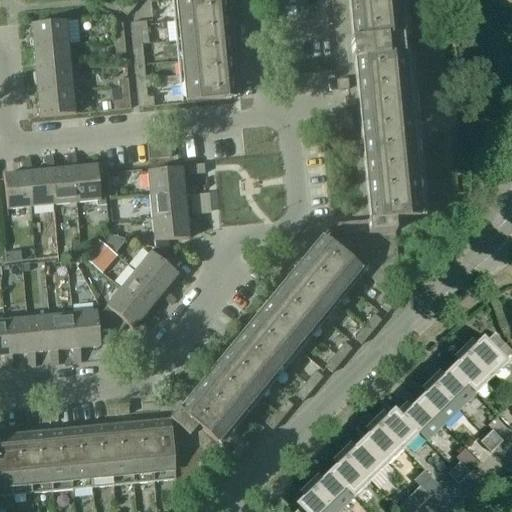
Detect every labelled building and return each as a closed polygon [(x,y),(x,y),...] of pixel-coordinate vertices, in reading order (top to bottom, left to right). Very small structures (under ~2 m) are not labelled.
[(127,17),(141,0),(128,0),(120,11),(127,17)] [(231,100),(221,0),(187,0),(177,1),(187,104),(231,100)] [(352,61),(354,61),(360,60),(375,221),(367,222),(369,236),(395,233),(394,221),(428,218),(413,53),(403,54),(402,37),(411,36),(407,0),(353,0),(357,39),(350,40),(352,61)] [(114,17),(113,18),(114,35),(124,34),(123,25),(114,17)] [(66,23),(32,26),(34,49),(68,46),(66,23)] [(130,24),(131,33),(147,32),(146,23),(130,24)] [(132,38),(132,46),(142,45),(141,37),(132,38)] [(125,55),(124,39),(114,40),(116,55),(125,55)] [(142,53),(142,45),(132,46),(133,54),(142,53)] [(70,69),(68,46),(34,49),(36,72),(70,69)] [(143,58),(134,58),(134,66),(144,66),(143,58)] [(145,74),(144,66),(134,66),(135,74),(145,74)] [(72,92),(70,69),(36,72),(38,95),(72,92)] [(136,79),(136,87),(146,86),(145,78),(136,79)] [(128,88),(128,80),(118,81),(119,89),(128,88)] [(347,80),(337,81),(338,91),(348,90),(347,80)] [(136,87),(137,95),(147,94),(146,86),(136,87)] [(128,88),(119,89),(120,96),(129,95),(128,88)] [(72,92),(38,95),(40,119),(74,116),(72,92)] [(153,98),(137,100),(138,109),(154,107),(153,98)] [(130,110),(129,100),(114,102),(115,111),(130,110)] [(351,112),(340,113),(342,134),(353,133),(351,112)] [(171,158),(171,155),(170,144),(148,146),(149,161),(171,158)] [(58,206),(80,204),(77,169),(75,155),(68,156),(69,170),(54,172),(58,206)] [(35,209),(58,206),(54,172),(53,157),(45,158),(47,172),(31,174),(35,209)] [(7,211),(35,209),(31,174),(30,159),(22,160),(24,174),(4,176),(7,211)] [(204,166),(189,167),(189,176),(205,175),(204,166)] [(97,167),(77,169),(80,204),(100,202),(97,167)] [(184,193),(184,190),(182,170),(148,173),(150,197),(184,193)] [(184,193),(150,197),(152,220),(186,216),(185,197),(199,196),(198,189),(184,190),(184,193)] [(186,216),(152,220),(155,249),(169,254),(168,242),(189,240),(186,216)] [(322,239),(326,242),(360,270),(360,271),(390,295),(398,285),(391,279),(398,271),(395,233),(369,236),(367,222),(333,225),(322,239)] [(173,424),(170,428),(175,481),(174,482),(175,484),(189,483),(213,453),(232,468),(242,456),(234,450),(230,455),(217,444),(360,271),(360,270),(326,242),(274,305),(184,415),(178,410),(169,421),(173,424)] [(100,258),(90,249),(83,258),(93,266),(100,258)] [(169,254),(155,249),(136,272),(163,294),(165,292),(178,276),(162,262),(169,254)] [(21,253),(5,254),(6,264),(22,263),(21,253)] [(266,272),(274,279),(287,262),(279,256),(266,272)] [(163,294),(136,272),(121,290),(148,312),(160,297),(171,306),(176,301),(165,292),(163,294)] [(133,331),(148,312),(121,290),(102,313),(109,326),(116,317),(133,331)] [(398,302),(390,295),(381,307),(389,313),(398,302)] [(102,313),(73,316),(76,350),(80,350),(99,348),(97,327),(109,326),(102,313)] [(374,315),(364,327),(372,333),(382,322),(374,315)] [(81,364),(80,350),(76,350),(73,316),(50,318),(53,352),(57,352),(72,351),(73,365),(81,364)] [(50,318),(27,320),(30,355),(34,354),(49,353),(51,367),(58,366),(57,352),(53,352),(50,318)] [(27,320),(4,322),(7,357),(11,356),(27,355),(28,369),(35,368),(34,354),(30,355),(27,320)] [(4,322),(0,322),(0,357),(4,358),(5,371),(13,371),(11,356),(7,357),(4,322)] [(372,333),(364,327),(355,339),(362,345),(372,333)] [(465,350),(493,379),(510,363),(499,351),(505,345),(495,335),(481,348),(479,345),(478,344),(474,341),(465,350)] [(345,344),(335,356),(343,362),(353,350),(345,344)] [(477,395),(493,379),(465,350),(456,359),(459,362),(458,363),(459,364),(460,363),(463,366),(456,373),(477,395)] [(343,362),(335,356),(325,368),(333,374),(343,362)] [(176,381),(177,381),(184,388),(198,372),(190,364),(176,381)] [(316,372),(306,384),(313,390),(323,378),(316,372)] [(460,411),(477,395),(456,373),(448,380),(446,377),(446,376),(445,375),(445,376),(441,372),(432,381),(460,411)] [(460,411),(432,381),(423,390),(427,394),(426,395),(427,396),(427,395),(430,398),(423,404),(444,426),(460,411)] [(304,403),(313,390),(306,384),(296,397),(304,403)] [(286,401),(276,413),(284,419),(294,407),(286,401)] [(427,443),(444,426),(423,404),(416,411),(413,409),(414,408),(413,407),(412,408),(408,404),(400,412),(420,435),(427,443)] [(107,407),(108,418),(129,415),(128,405),(107,407)] [(58,423),(57,412),(47,413),(48,424),(58,423)] [(404,451),(420,435),(400,412),(392,420),(390,417),(391,417),(390,416),(389,417),(385,413),(376,421),(404,451)] [(266,425),(267,426),(274,431),(284,419),(276,413),(266,425)] [(374,438),(367,445),(388,467),(404,451),(376,421),(366,430),(370,434),(369,435),(370,436),(371,435),(374,438)] [(175,481),(170,428),(0,444),(0,499),(174,482),(175,481)] [(487,438),(497,449),(503,443),(493,432),(487,438)] [(497,449),(487,438),(481,444),(491,455),(497,449)] [(371,483),(388,467),(367,445),(360,452),(357,449),(358,448),(357,447),(356,448),(352,444),(343,453),(371,483)] [(355,499),(371,483),(343,453),(334,462),(338,467),(337,467),(338,468),(339,467),(341,470),(334,477),(355,499)] [(454,470),(464,480),(470,475),(460,464),(454,470)] [(448,476),(452,480),(458,486),(464,480),(454,470),(448,476)] [(336,511),(341,511),(355,499),(334,477),(327,483),(324,481),(325,480),(324,479),(323,480),(319,476),(310,485),(336,511)] [(336,511),(310,485),(301,494),(305,498),(304,499),(305,500),(305,499),(308,502),(297,511),(336,511)] [(414,494),(425,505),(431,499),(420,488),(414,494)] [(425,505),(414,494),(408,500),(419,511),(425,505)]
